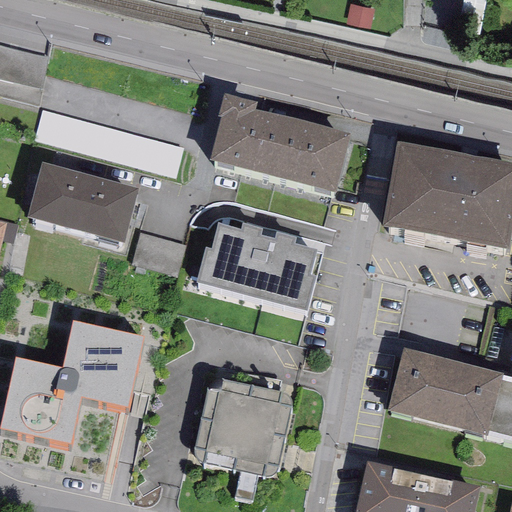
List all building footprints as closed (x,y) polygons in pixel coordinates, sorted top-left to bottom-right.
[(376,11),(353,6),(349,23),(372,28),(376,11)] [(0,88),(41,97),(47,66),(0,56),(0,88)] [(188,140),(48,108),(40,141),(180,174),(188,140)] [(206,185),(327,213),(341,154),(250,133),(253,122),(222,115),(206,185)] [(511,184),(407,167),(393,247),(511,267),(511,184)] [(148,208),(53,182),(41,229),(135,255),(148,208)] [(311,319),(326,258),(225,233),(217,263),(208,261),(201,292),(311,319)] [(185,276),(189,243),(143,237),(139,271),(185,276)] [(144,343),(73,327),(62,374),(15,363),(0,431),(0,435),(72,451),(83,404),(128,414),(144,343)] [(393,421),(492,445),(506,393),(507,386),(408,363),(393,421)] [(300,410),(221,393),(203,465),(282,481),(300,410)] [(511,394),(506,393),(492,445),(511,450),(511,394)] [(485,511),(489,494),(374,468),(363,511),(485,511)]
